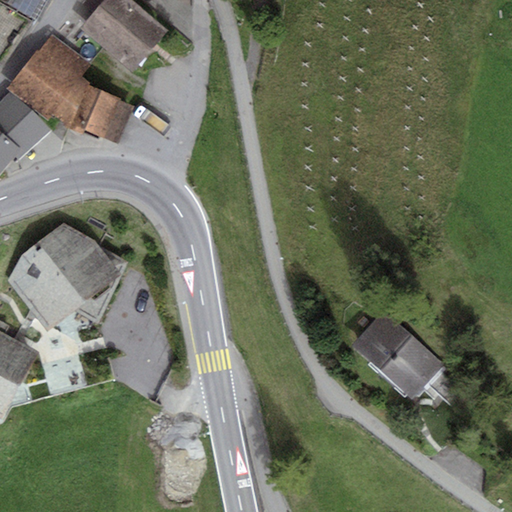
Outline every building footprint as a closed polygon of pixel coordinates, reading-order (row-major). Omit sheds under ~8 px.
[(51,0),(0,0),(39,22),(51,0)] [(168,30),(131,0),(103,0),(79,29),(132,73),(168,30)] [(0,65),(2,67),(29,24),(0,6),(0,65)] [(90,64),(52,35),(6,88),(48,119),(52,114),(81,77),(90,64)] [(90,82),(81,77),(52,114),(65,125),(83,134),(85,131),(118,144),(134,107),(120,101),(121,99),(89,85),(90,82)] [(51,131),(8,92),(0,100),(0,174),(14,157),(19,161),(51,131)] [(100,244),(63,222),(21,256),(6,282),(47,331),(70,310),(97,325),(128,259),(100,244)] [(382,314),(352,348),(413,400),(442,365),(382,314)] [(40,354),(0,332),(0,421),(2,423),(40,354)]
